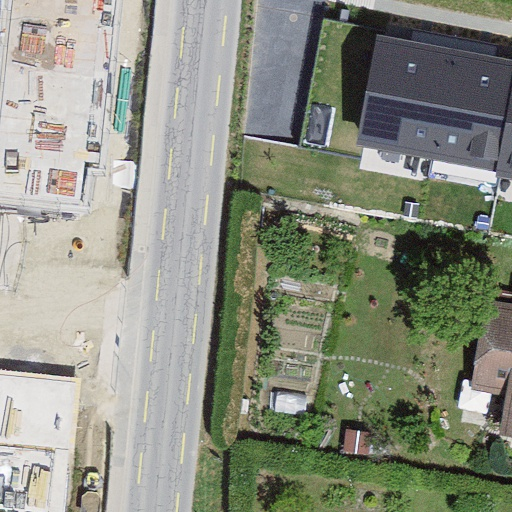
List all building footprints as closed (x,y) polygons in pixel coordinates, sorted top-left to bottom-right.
[(118,0),(1,0),(0,14),(0,202),(82,210),(86,165),(100,166),(118,0)] [(511,65),(382,42),(364,139),(500,165),(499,171),(511,173),(511,65)] [(511,302),(493,300),(478,385),(511,391),(511,392),(505,430),(511,431),(511,302)] [(0,511),(55,511),(70,381),(0,374),(0,511)] [(379,427),(342,423),(339,450),(376,454),(379,427)]
